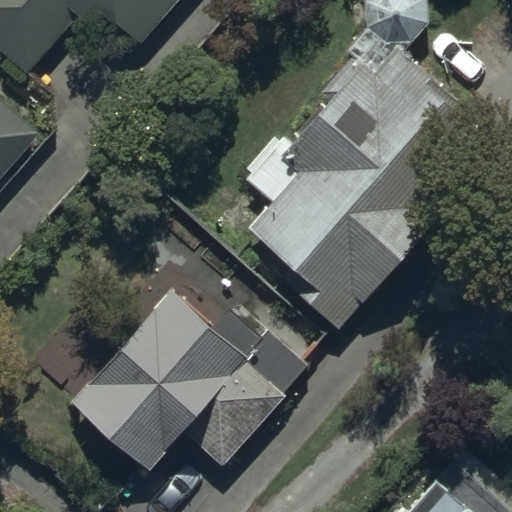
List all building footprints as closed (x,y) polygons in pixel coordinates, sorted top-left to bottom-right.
[(169,0),(0,0),(0,43),(28,69),(76,14),(121,54),(169,0)] [(327,81),(335,88),(290,137),(282,130),(243,172),(269,196),(247,220),(294,262),(264,294),(322,347),(505,147),(393,45),(391,47),(367,23),(345,46),(353,54),(327,81)] [(0,174),(41,130),(0,93),(0,174)] [(228,305),(214,324),(165,285),(72,403),(154,468),(183,431),(224,463),(266,410),(309,359),(267,326),(262,332),(228,305)] [(511,319),(485,352),(511,374),(511,319)] [(511,511),(511,485),(464,444),(454,456),(449,452),(398,511),(511,511)]
